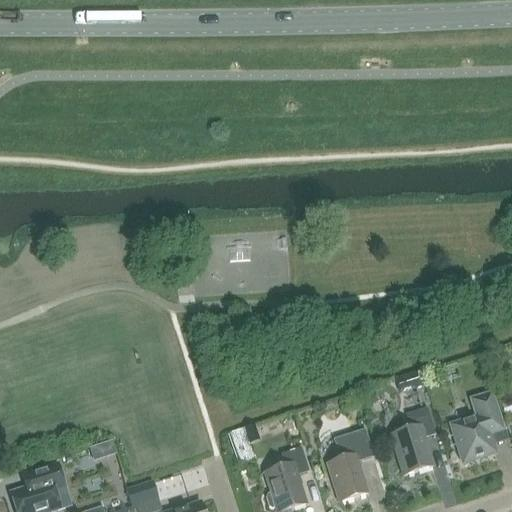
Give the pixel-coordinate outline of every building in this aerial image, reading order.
[(418,376),(393,384),(397,397),(423,389),(418,376)] [(451,427),(462,465),(495,455),(486,427),(500,423),(491,395),(471,402),(477,419),(451,427)] [(390,437),(403,478),(432,468),(423,440),(435,436),(426,410),(405,416),(410,431),(390,437)] [(259,442),(255,426),(244,429),(249,445),(259,442)] [(365,431),(333,441),(340,462),(326,466),(338,505),(367,495),(357,464),(373,459),(365,431)] [(301,450),(280,456),(284,469),(264,475),(270,495),(267,496),(265,499),(268,510),(272,511),(275,510),(275,511),(288,511),(306,506),(297,477),(309,474),(301,450)] [(35,487),(10,495),(15,511),(56,511),(60,511),(54,494),(65,491),(57,466),(31,474),(35,487)] [(152,484),(126,493),(131,510),(156,502),(157,502),(152,484)] [(125,511),(159,511),(156,502),(131,510),(125,511)]
